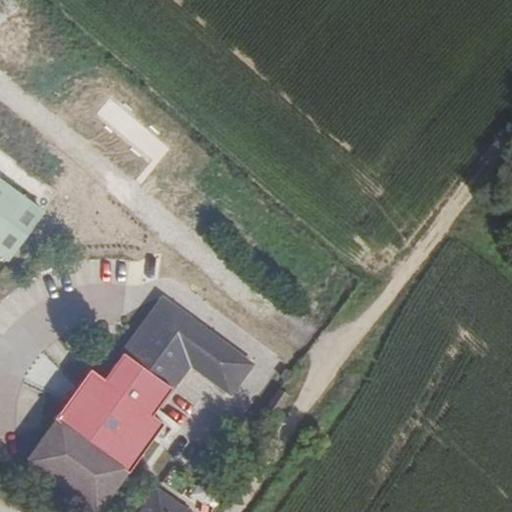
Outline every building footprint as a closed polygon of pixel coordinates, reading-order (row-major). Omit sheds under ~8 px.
[(43,214),(0,183),(0,258),(7,264),(43,214)] [(191,362),(231,390),(250,364),(164,300),(105,381),(152,416),(191,362)] [(292,374),(286,370),(280,376),(287,382),(292,374)] [(67,428),(59,423),(31,461),(96,509),(124,470),(116,464),(117,462),(102,451),(85,439),(69,427),(67,428)] [(90,432),(85,439),(102,451),(107,445),(90,432)] [(184,511),(156,492),(142,511),(184,511)]
